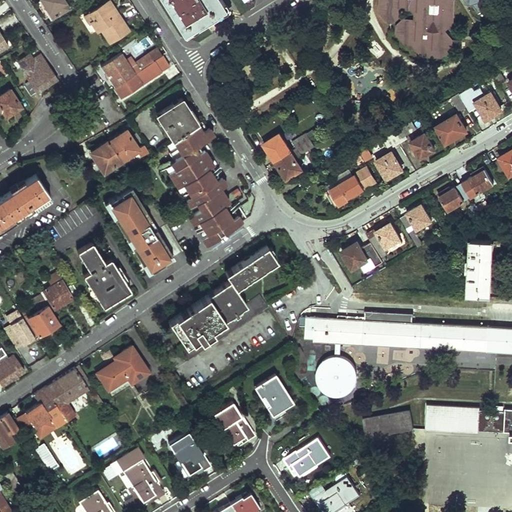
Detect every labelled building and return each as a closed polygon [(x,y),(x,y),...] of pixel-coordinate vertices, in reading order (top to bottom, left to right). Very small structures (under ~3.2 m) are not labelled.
[(45,0),(54,14),(67,6),(62,0),(45,0)] [(169,0),(191,34),(229,10),(222,0),(169,0)] [(385,0),(382,4),(382,10),(387,16),(388,14),(391,15),(392,20),(397,21),(404,15),(405,8),(410,4),(415,4),(415,8),(420,7),(424,13),(425,21),(421,24),(413,24),(413,21),(407,21),(399,27),(399,31),(398,33),(407,44),(416,46),(416,48),(424,57),(443,59),(444,55),(447,55),(453,50),(465,51),(465,43),(452,43),(443,37),(443,30),(452,25),(452,16),(447,11),(452,7),(451,0),(385,0)] [(464,0),(468,5),(471,5),(477,15),(484,12),(479,1),(478,0),(464,0)] [(84,16),(95,32),(98,30),(108,43),(125,32),(107,2),(84,16)] [(0,30),(0,50),(9,45),(0,30)] [(135,64),(139,71),(161,56),(156,49),(135,64)] [(19,59),(23,65),(34,58),(30,52),(19,59)] [(21,67),(37,92),(57,78),(41,53),(34,58),(23,65),(21,67)] [(100,66),(114,87),(133,74),(129,67),(120,53),(100,66)] [(133,74),(114,87),(120,97),(169,66),(162,55),(161,56),(139,71),(133,74)] [(0,76),(1,78),(9,74),(0,60),(0,76)] [(139,71),(135,64),(129,67),(133,74),(139,71)] [(492,74),(498,84),(506,80),(499,70),(492,74)] [(478,107),(486,121),(505,110),(493,89),(476,99),(474,96),(478,94),(473,85),(459,93),(467,106),(470,111),(478,107)] [(0,114),(2,113),(5,118),(23,106),(10,86),(0,92),(0,114)] [(451,97),(459,110),(467,106),(459,93),(451,97)] [(156,114),(172,140),(197,123),(181,97),(156,114)] [(434,125),(446,145),(470,131),(458,111),(434,125)] [(393,131),(400,143),(408,138),(407,135),(417,129),(412,120),(393,131)] [(173,167),(169,170),(179,185),(183,183),(186,188),(213,169),(198,145),(211,136),(202,121),(197,124),(173,141),(178,148),(169,154),(175,162),(171,164),(173,167)] [(87,150),(94,160),(89,163),(97,176),(102,172),(103,174),(137,151),(141,156),(149,151),(144,143),(139,146),(126,126),(107,139),(107,138),(87,150)] [(409,140),(421,159),(438,149),(426,130),(409,140)] [(382,138),(389,149),(400,143),(393,131),(382,138)] [(266,142),(276,160),(291,151),(280,133),(266,142)] [(305,134),(291,142),(294,149),(309,140),(305,134)] [(276,160),(287,178),(302,170),(296,158),(313,147),(309,140),(294,149),(291,151),(276,160)] [(366,161),(374,156),(368,146),(360,151),(361,153),(365,160),(366,161)] [(493,162),(500,174),(506,170),(510,177),(511,175),(511,147),(498,156),(499,159),(493,162)] [(375,159),(387,180),(406,169),(393,148),(375,159)] [(359,164),(365,160),(361,153),(354,157),(359,164)] [(367,166),(362,169),(371,184),(376,181),(367,166)] [(476,174),(462,182),(469,195),(476,191),(477,193),(493,184),(483,166),(475,172),(476,174)] [(350,168),(337,175),(338,178),(340,182),(353,174),(350,168)] [(201,208),(190,214),(208,243),(223,233),(240,222),(235,215),(231,218),(223,205),(227,202),(218,188),(223,186),(213,169),(186,188),(191,195),(187,197),(191,205),(197,202),(201,208)] [(340,182),(338,178),(325,186),(327,189),(326,190),(335,205),(371,184),(362,169),(353,174),(340,182)] [(35,172),(0,196),(0,229),(50,195),(35,172)] [(438,193),(448,210),(464,201),(462,199),(469,195),(462,182),(449,190),(447,188),(438,193)] [(104,203),(148,273),(173,258),(150,220),(151,219),(131,187),(104,203)] [(182,190),(187,197),(191,195),(186,188),(182,190)] [(223,205),(231,218),(235,215),(227,202),(223,205)] [(475,205),(478,210),(483,207),(480,202),(475,205)] [(469,209),(471,214),(478,210),(475,205),(469,209)] [(408,214),(401,219),(407,229),(413,225),(416,229),(431,221),(422,206),(417,209),(415,206),(407,211),(408,214)] [(401,238),(392,224),(386,228),(384,226),(368,235),(370,241),(378,253),(381,258),(387,254),(384,249),(387,247),(400,239),(401,238)] [(410,233),(417,246),(421,244),(414,230),(410,233)] [(328,237),(330,248),(340,245),(338,235),(328,237)] [(387,247),(391,252),(404,244),(400,239),(387,247)] [(471,239),(468,294),(490,295),(493,240),(471,239)] [(378,253),(370,241),(361,246),(358,240),(341,250),(352,268),(370,257),(375,265),(383,261),(378,253)] [(83,275),(102,307),(130,290),(111,258),(103,262),(91,242),(76,252),(89,272),(83,275)] [(267,245),(226,272),(231,279),(168,320),(185,345),(198,337),(200,341),(213,332),(211,328),(247,304),(235,287),(277,259),(267,245)] [(41,293),(52,311),(79,294),(72,283),(66,287),(57,272),(48,278),(52,286),(41,293)] [(21,316),(34,337),(58,323),(48,307),(29,318),(25,311),(20,315),(21,316)] [(4,316),(9,324),(21,316),(20,315),(16,309),(4,316)] [(365,320),(305,317),(304,337),(313,338),(313,340),(335,342),(334,354),(329,355),(325,357),(321,361),(319,365),(317,371),(316,374),(316,377),(317,381),(318,384),(320,387),(322,389),(325,391),(327,393),(330,394),(333,395),(336,396),(338,396),(343,395),(346,394),(348,393),(352,390),(356,386),(358,381),(359,379),(359,376),(359,371),(357,365),(356,363),(355,361),(351,357),(348,356),(349,342),(511,350),(511,326),(413,322),(413,313),(365,310),(365,320)] [(3,327),(16,348),(34,337),(21,316),(9,324),(3,327)] [(93,368),(106,387),(125,374),(130,380),(147,369),(129,343),(93,368)] [(0,384),(1,385),(22,370),(12,355),(3,360),(0,355),(0,384)] [(45,385),(66,419),(75,413),(67,401),(88,387),(86,384),(88,382),(86,378),(83,379),(75,365),(45,385)] [(254,387),(271,414),(293,400),(275,373),(254,387)] [(66,419),(45,385),(34,392),(40,401),(25,411),(36,426),(42,435),(66,419)] [(88,393),(94,403),(99,399),(94,390),(88,393)] [(214,413),(231,438),(242,430),(244,433),(250,428),(231,401),(214,413)] [(511,407),(505,408),(505,410),(480,409),(480,407),(426,404),(425,426),(511,430),(511,407)] [(362,417),(365,436),(412,427),(409,409),(362,417)] [(8,410),(0,415),(0,441),(3,446),(14,439),(9,432),(18,427),(8,410)] [(25,411),(16,417),(25,432),(36,426),(25,411)] [(169,443),(188,472),(199,464),(201,467),(209,463),(188,431),(169,443)] [(320,436),(288,457),(291,463),(295,461),(303,473),(332,454),(320,436)] [(33,447),(45,470),(56,465),(44,441),(33,447)] [(142,505),(140,503),(154,494),(155,496),(162,492),(156,482),(160,480),(153,469),(149,471),(140,457),(144,455),(138,446),(116,460),(132,485),(129,487),(134,496),(125,501),(132,511),(142,505)] [(110,462),(101,468),(108,479),(117,473),(110,462)] [(2,478),(9,490),(18,485),(11,472),(2,478)] [(348,475),(315,497),(319,504),(322,502),(328,511),(333,511),(361,493),(348,475)] [(0,511),(10,511),(4,500),(7,498),(0,487),(0,511)] [(78,500),(85,511),(113,511),(98,488),(78,500)] [(229,501),(235,511),(252,511),(260,507),(248,489),(229,501)] [(213,511),(235,511),(229,501),(213,511)]
